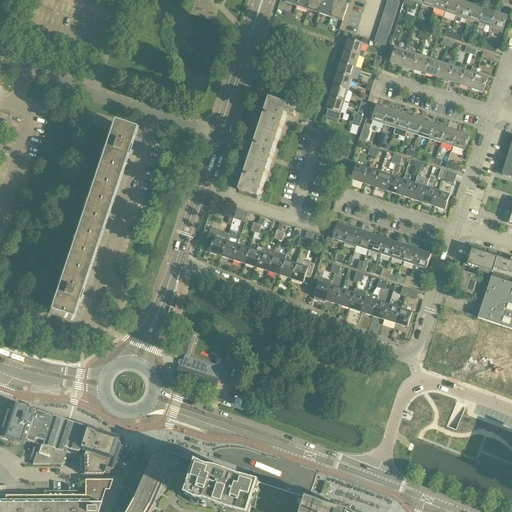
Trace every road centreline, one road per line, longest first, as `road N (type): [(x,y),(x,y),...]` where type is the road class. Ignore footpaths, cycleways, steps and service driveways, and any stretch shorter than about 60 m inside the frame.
road 1 (residential): [(177,260),(404,353),(418,347),(455,232)]
road 2 (unclassified): [(216,136),(91,94),(0,50)]
road 3 (unclassified): [(511,412),(414,382),(377,475)]
road 4 (tertiary): [(377,475),(221,418)]
road 5 (tertiary): [(216,136),(262,0)]
road 6 (tertiary): [(177,260),(216,136)]
road 7 (residential): [(455,232),(338,196)]
road 8 (residential): [(494,113),(377,77)]
